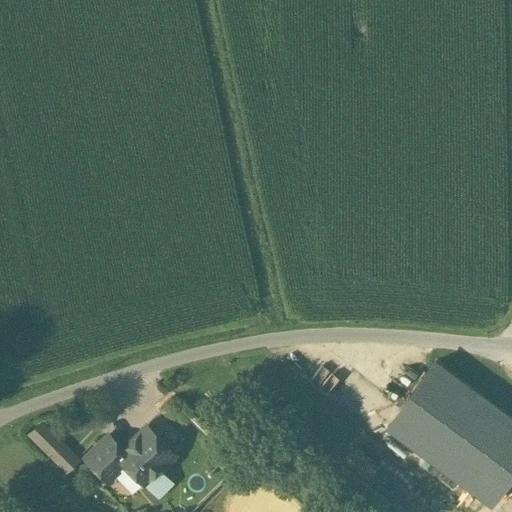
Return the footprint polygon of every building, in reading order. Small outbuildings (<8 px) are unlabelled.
[(511,470),(511,417),(436,361),(387,426),(489,502),(511,470)] [(103,405),(65,412),(69,432),(107,425),(103,405)] [(23,432),(65,469),(79,454),(37,416),(23,432)] [(145,425),(132,438),(130,438),(125,443),(125,445),(121,449),(116,454),(124,462),(143,482),(155,469),(161,469),(171,459),(171,454),(172,452),(145,425)] [(107,434),(84,456),(106,479),(124,462),(116,454),(121,449),(107,434)]
